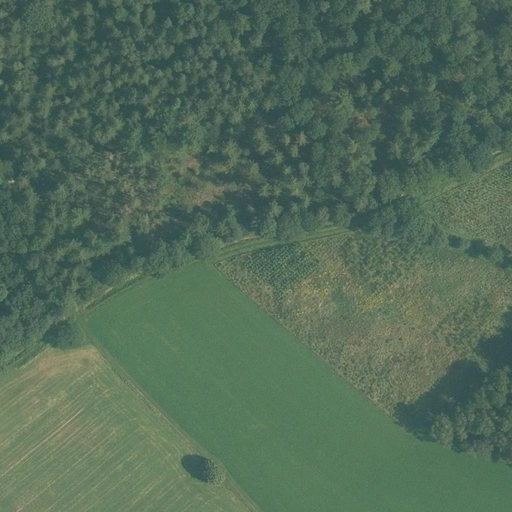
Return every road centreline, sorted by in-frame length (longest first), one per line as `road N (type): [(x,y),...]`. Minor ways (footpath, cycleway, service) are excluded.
road 1 (track): [(0,156),(72,302),(125,271),(235,234),(342,213)]
road 2 (track): [(72,302),(255,511)]
road 3 (track): [(342,213),(511,135)]
road 4 (track): [(438,0),(511,114)]
